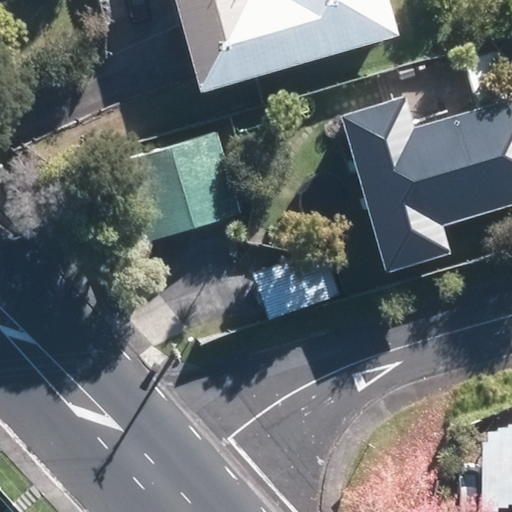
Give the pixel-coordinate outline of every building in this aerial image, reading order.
[(381,32),(372,0),(178,0),(202,83),(381,32)] [(393,110),(345,124),(386,268),(438,253),(430,223),(511,199),(511,110),(403,142),(393,110)] [(234,209),(213,136),(125,161),(147,234),(234,209)] [(321,256),(256,278),(268,314),(333,292),(321,256)] [(511,407),(475,417),(498,505),(511,501),(511,407)]
